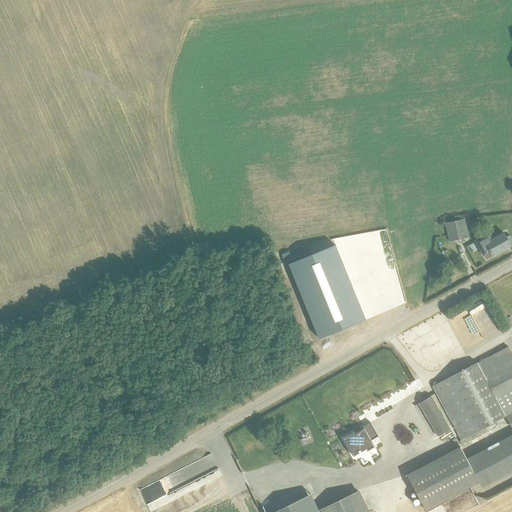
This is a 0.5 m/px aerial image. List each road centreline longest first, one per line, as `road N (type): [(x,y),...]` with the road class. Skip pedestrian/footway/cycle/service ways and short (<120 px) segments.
road 1 (unclassified): [(59,511),(382,332)]
road 2 (residential): [(382,332),(426,382),(511,330)]
road 3 (track): [(233,486),(289,473),(388,480)]
road 4 (unclassified): [(382,332),(511,260)]
road 5 (track): [(389,511),(399,406),(426,382)]
